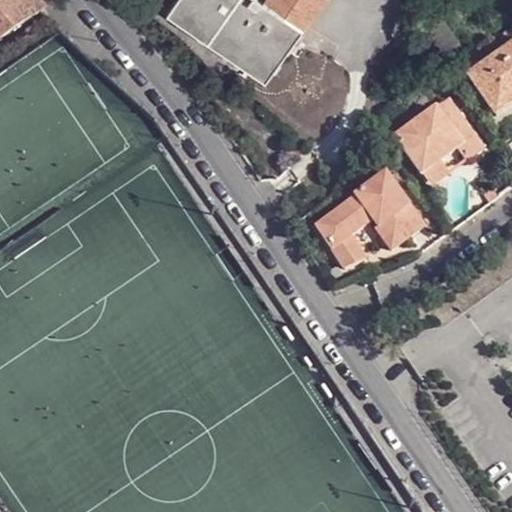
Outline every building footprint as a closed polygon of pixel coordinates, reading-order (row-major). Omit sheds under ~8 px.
[(0,0),(0,37),(45,8),(38,0),(0,0)] [(174,0),(168,10),(267,79),(304,27),(327,0),(174,0)] [(459,45),(444,22),(421,37),(437,61),(459,45)] [(511,51),(470,81),(498,121),(511,110),(511,51)] [(451,102),(438,111),(442,116),(454,108),(451,102)] [(398,140),(425,176),(464,148),(473,160),(485,151),(454,108),(442,116),(438,111),(398,140)] [(464,148),(425,176),(433,187),(473,160),(464,148)] [(320,230),(349,270),(370,262),(353,240),(375,223),(380,230),(378,232),(394,253),(426,230),(388,177),(358,199),(360,201),(320,230)] [(484,196),(490,205),(499,199),(493,190),(484,196)] [(372,340),(388,328),(381,318),(365,330),(372,340)]
